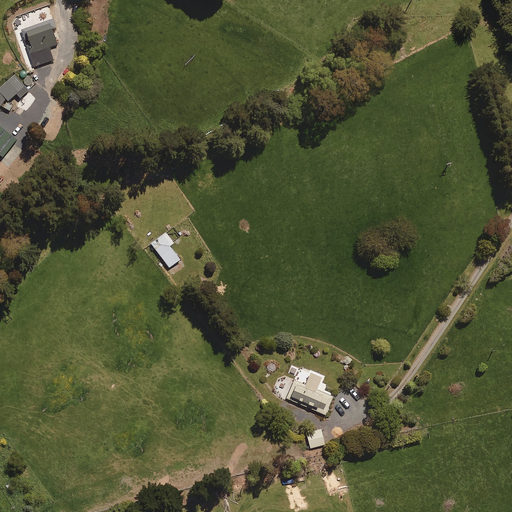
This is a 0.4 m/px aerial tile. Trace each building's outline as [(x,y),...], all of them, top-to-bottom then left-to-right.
[(56,29),(53,20),(23,30),(35,67),(53,61),(49,49),(57,46),(52,30),(56,29)] [(29,92),(15,76),(0,89),(0,107),(1,109),(17,95),(20,99),(29,92)] [(174,245),(166,234),(151,245),(170,269),(180,261),(170,248),(174,245)] [(333,398),(295,381),(287,399),(326,416),(333,398)] [(325,446),(321,430),(307,433),(310,449),(325,446)]
